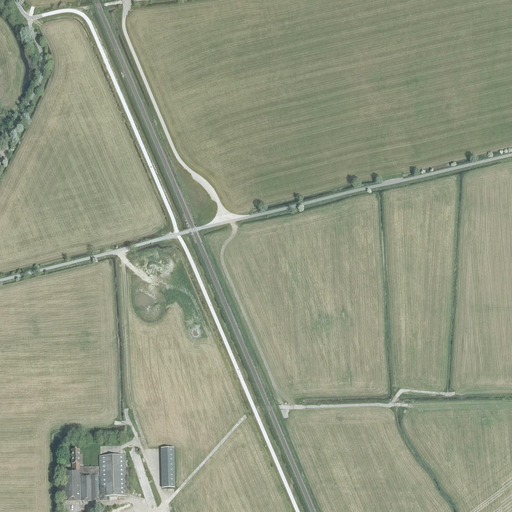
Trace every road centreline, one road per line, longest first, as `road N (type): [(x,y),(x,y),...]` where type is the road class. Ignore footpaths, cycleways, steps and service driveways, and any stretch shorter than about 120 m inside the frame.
road 1 (unclassified): [(0,280),(511,154)]
road 2 (track): [(157,511),(246,415)]
